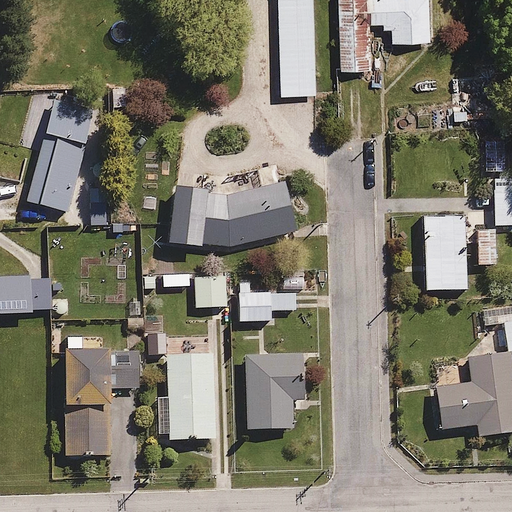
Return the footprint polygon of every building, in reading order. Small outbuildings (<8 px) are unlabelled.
[(314,96),(312,0),(276,0),(279,97),(314,96)] [(337,0),(338,71),(370,70),(369,23),(381,23),(382,28),(389,28),(389,42),(429,41),(428,6),(432,6),(431,0),(337,0)] [(44,136),(87,149),(98,110),(55,98),(44,136)] [(87,149),(44,136),(25,203),(68,215),(87,149)] [(491,225),(475,225),(476,267),(494,267),(494,227),(511,226),(511,177),(491,178),(491,225)] [(214,195),(175,186),(168,245),(227,252),(296,230),(281,182),(214,195)] [(465,216),(420,217),(421,292),(467,291),(465,216)] [(226,276),(193,277),(194,297),(190,297),(190,309),(226,308),(226,276)] [(250,283),(236,283),(237,323),(269,322),(269,311),(294,310),(293,294),(270,295),(269,291),(250,291),(250,283)] [(503,358),(433,366),(441,433),(476,429),(478,440),(511,435),(511,361),(511,355),(511,354),(511,320),(499,322),(503,358)] [(111,361),(108,361),(107,350),(83,351),(82,336),(65,337),(66,353),(60,353),(65,457),(111,455),(108,389),(137,388),(136,354),(126,355),(127,367),(112,368),(111,361)] [(211,354),(164,355),(165,396),(155,397),(156,435),(165,435),(166,440),(213,439),(211,354)] [(302,354),(244,356),(246,431),(292,429),(291,401),(304,400),(302,354)]
